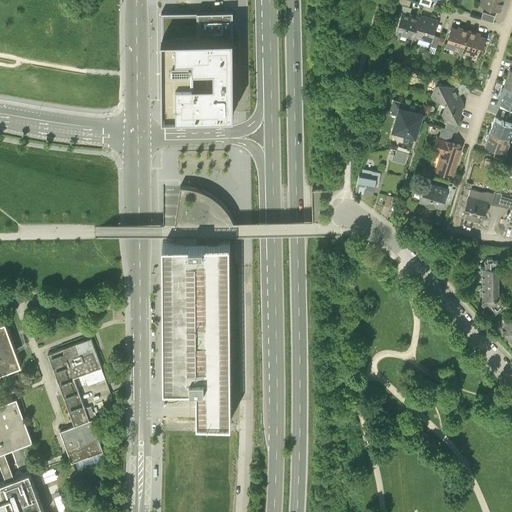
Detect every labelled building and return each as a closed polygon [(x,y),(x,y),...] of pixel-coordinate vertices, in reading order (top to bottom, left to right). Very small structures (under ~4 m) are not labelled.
[(480,0),(480,3),(500,10),(503,2),(503,0),(480,0)] [(414,39),(414,37),(421,15),(411,12),(403,9),(395,33),(414,39)] [(483,11),(481,18),(493,22),(496,15),(483,11)] [(233,12),(161,13),(162,114),(233,114),(233,12)] [(421,15),(414,37),(432,42),(434,34),(439,19),(430,17),(421,14),(421,15)] [(453,23),(445,46),(462,52),(470,29),(462,26),(453,23)] [(470,29),(462,52),(478,57),(486,34),(478,31),(470,29)] [(432,42),(431,45),(436,47),(437,43),(440,36),(434,34),(432,42)] [(402,69),(400,78),(408,80),(410,72),(402,69)] [(463,107),(465,102),(463,97),(460,92),(466,90),(469,91),(471,85),(454,79),(453,83),(440,77),(436,79),(431,96),(446,101),(442,111),(446,119),(448,119),(458,123),(459,118),(463,107)] [(511,87),(504,85),(498,100),(511,105),(511,87)] [(483,89),(473,86),(471,91),(481,95),(483,89)] [(400,104),(393,127),(415,135),(423,111),(400,104)] [(496,114),(490,129),(510,136),(511,131),(511,119),(503,117),(496,114)] [(448,119),(445,126),(454,129),(458,130),(461,119),(459,118),(458,123),(448,119)] [(443,125),(440,135),(451,139),(454,129),(445,126),(443,125)] [(490,129),(485,144),(495,147),(505,151),(510,136),(490,129)] [(441,150),(435,169),(453,175),(457,163),(460,154),(463,142),(451,139),(440,135),(437,134),(433,148),(441,150)] [(397,146),(393,157),(406,161),(409,150),(397,146)] [(373,168),(371,175),(376,176),(375,182),(378,182),(381,170),(373,168)] [(371,175),(359,172),(356,186),(373,190),(375,182),(376,176),(371,175)] [(426,177),(420,198),(442,205),(446,196),(446,194),(449,185),(426,177)] [(451,180),(449,185),(446,194),(452,196),(457,182),(451,180)] [(462,214),(470,186),(466,185),(464,192),(462,191),(456,212),(462,214)] [(511,190),(497,185),(491,201),(511,208),(511,190)] [(470,186),(462,214),(483,220),(486,208),(491,192),(470,186)] [(387,191),(384,202),(395,205),(398,195),(393,194),(393,193),(387,191)] [(196,241),(162,241),(164,384),(181,384),(194,384),(194,404),(197,404),(197,412),(197,418),(231,419),(230,240),(219,241),(209,241),(196,241)] [(484,266),(481,266),(481,301),(489,303),(496,309),(507,297),(500,291),(500,257),(484,257),(484,266)] [(511,305),(511,314),(503,314),(503,329),(511,338),(511,305)] [(0,322),(0,461),(2,467),(7,480),(0,482),(0,511),(44,511),(29,471),(15,477),(5,450),(25,442),(33,440),(17,396),(14,398),(0,402),(0,371),(21,363),(6,320),(0,322)] [(63,347),(47,353),(62,391),(62,393),(74,425),(60,430),(71,459),(76,473),(108,461),(91,418),(89,419),(74,377),(102,366),(97,352),(96,350),(91,337),(63,347)]
